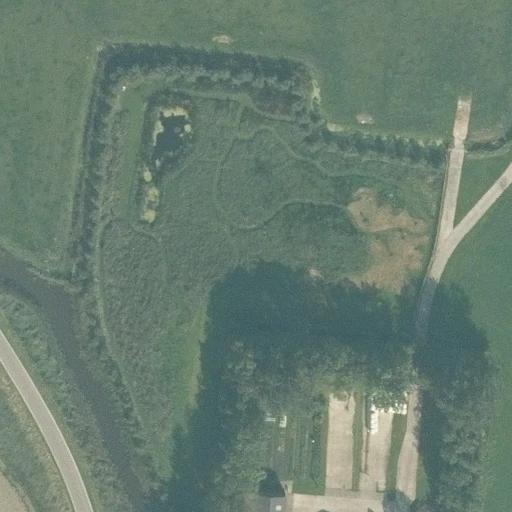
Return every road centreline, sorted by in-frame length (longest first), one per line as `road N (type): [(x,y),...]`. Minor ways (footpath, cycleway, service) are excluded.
road 1 (track): [(405,511),(426,297),(443,258),(511,165)]
road 2 (tertiary): [(83,511),(0,345)]
road 3 (track): [(443,258),(463,115)]
